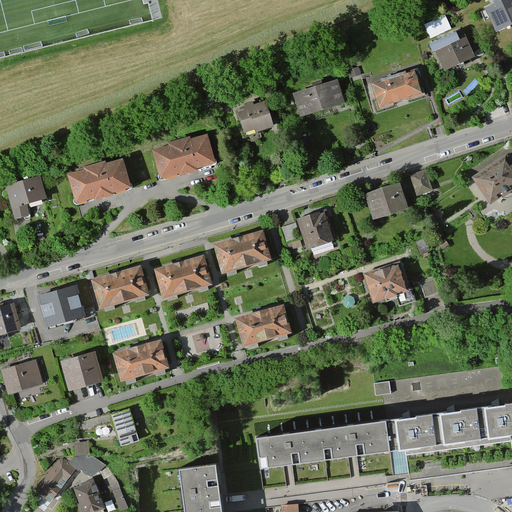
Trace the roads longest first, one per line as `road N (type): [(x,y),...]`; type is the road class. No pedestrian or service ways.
road 1 (residential): [(511,127),(0,284)]
road 2 (residential): [(511,304),(241,362),(17,432)]
road 3 (residential): [(415,511),(395,487),(226,508)]
